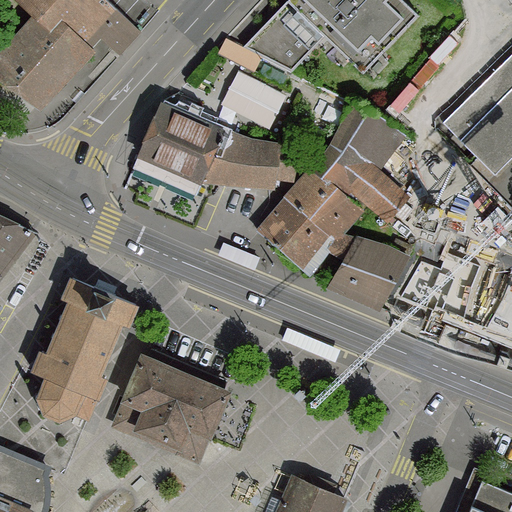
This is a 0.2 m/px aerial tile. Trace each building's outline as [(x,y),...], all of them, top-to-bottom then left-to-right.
[(108,0),(18,0),(35,16),(54,32),(64,20),(95,47),(104,38),(122,55),(144,32),(108,0)] [(326,39),(365,78),(422,17),(403,0),(291,0),(288,3),(326,39)] [(326,39),(288,3),(246,48),(294,72),(326,39)] [(35,16),(0,55),(0,79),(44,111),(99,52),(95,47),(64,20),(54,32),(35,16)] [(511,56),(446,123),(496,175),(498,177),(511,163),(511,56)] [(325,159),(316,171),(328,180),(349,154),(376,110),(356,99),(335,144),(325,159)] [(165,102),(135,169),(200,198),(206,186),(230,131),(165,102)] [(328,180),(351,196),(355,192),(392,225),(414,198),(385,169),(411,137),(376,110),(349,154),(328,180)] [(256,139),(230,131),(206,186),(279,190),(281,180),(298,183),(300,171),(302,157),(304,147),(256,139)] [(300,171),(316,171),(325,159),(302,157),(300,171)] [(298,183),(259,232),(307,271),(336,236),(339,240),(349,235),(368,212),(351,196),(328,180),(316,171),(307,173),(298,183)] [(0,277),(34,232),(0,214),(0,277)] [(360,237),(349,235),(339,240),(336,236),(307,271),(315,278),(334,253),(346,260),(360,237)] [(360,237),(346,260),(331,287),(387,310),(415,258),(360,237)] [(143,308),(74,279),(65,301),(72,304),(50,358),(43,355),(35,374),(49,381),(41,402),(47,418),(63,424),(79,418),(89,398),(99,402),(103,404),(112,382),(106,380),(127,328),(134,331),(143,308)] [(235,396),(146,358),(116,428),(201,463),(211,440),(216,442),(235,396)] [(55,468),(0,445),(0,511),(50,511),(53,499),(51,477),(55,468)] [(348,511),(353,501),(296,477),(281,511),(348,511)] [(511,511),(511,491),(483,480),(469,511),(511,511)]
